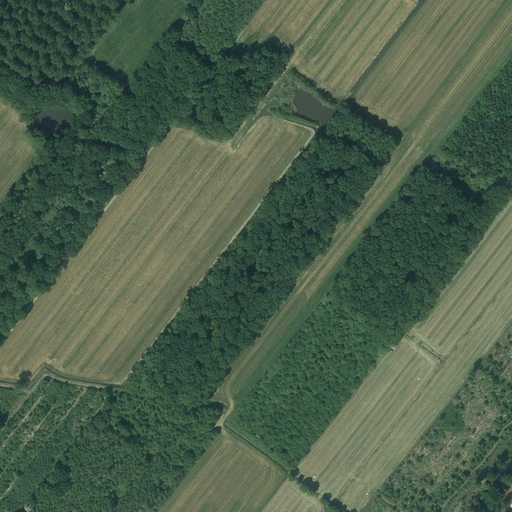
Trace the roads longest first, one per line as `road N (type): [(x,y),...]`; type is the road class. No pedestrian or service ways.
road 1 (track): [(0,225),(13,198),(43,175),(52,146),(87,123),(83,100),(66,84),(27,87),(0,68)]
road 2 (track): [(96,135),(201,0)]
road 3 (track): [(19,511),(113,389)]
road 4 (track): [(0,262),(93,142)]
